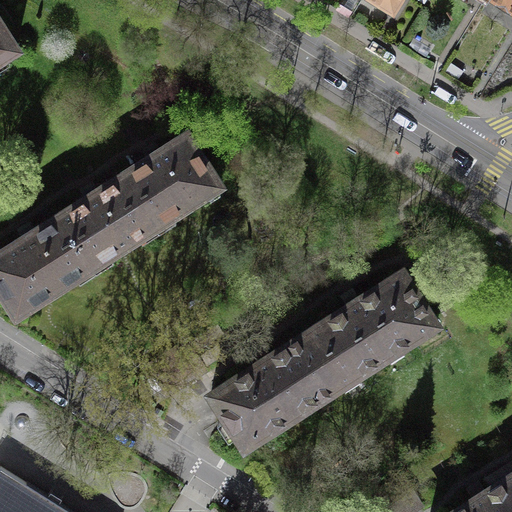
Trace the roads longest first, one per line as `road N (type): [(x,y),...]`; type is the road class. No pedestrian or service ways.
road 1 (residential): [(0,350),(258,511)]
road 2 (primary): [(215,0),(432,135)]
